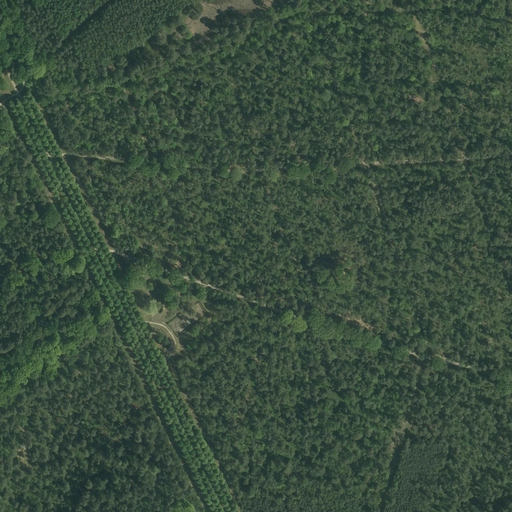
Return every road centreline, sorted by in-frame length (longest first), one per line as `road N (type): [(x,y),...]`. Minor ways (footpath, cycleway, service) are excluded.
road 1 (track): [(511,151),(262,171),(47,152)]
road 2 (track): [(99,256),(116,250),(315,322),(511,378)]
road 3 (track): [(292,0),(172,56),(19,98)]
road 4 (track): [(99,256),(224,511)]
road 5 (unknown): [(0,366),(80,313),(99,256)]
